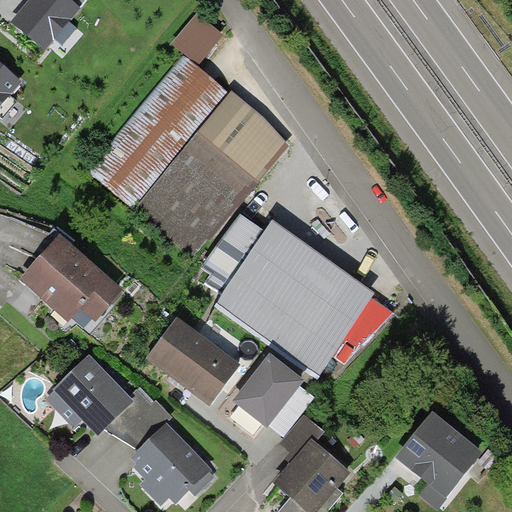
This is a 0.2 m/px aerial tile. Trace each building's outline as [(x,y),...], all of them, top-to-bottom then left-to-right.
[(69,0),(30,0),(10,24),(45,53),(81,10),(80,9),(69,0)] [(69,0),(80,9),(87,0),(69,0)] [(197,14),(172,45),(199,67),(224,36),(197,14)] [(230,95),(182,56),(87,172),(136,211),(127,221),(185,268),(208,241),(211,243),(289,147),(232,92),(230,95)] [(0,109),(22,83),(0,64),(0,109)] [(201,269),(227,289),(216,304),(321,376),(334,357),(372,300),(375,295),(271,224),(265,234),(241,217),(201,269)] [(123,291),(60,236),(44,254),(20,281),(69,324),(81,310),(95,323),(123,291)] [(393,314),(372,300),(334,357),(344,364),(393,314)] [(179,319),(147,360),(173,379),(210,407),(241,367),(179,319)] [(232,403),(267,431),(270,427),(301,388),(305,382),(270,355),(232,403)] [(129,397),(90,356),(54,391),(55,392),(48,399),(75,428),(82,421),(98,437),(105,431),(134,402),(129,397)] [(315,399),(301,388),(270,427),(283,438),(315,399)] [(138,390),(129,397),(134,402),(105,431),(138,452),(168,424),(174,419),(157,401),(153,405),(138,390)] [(484,454),(432,413),(395,459),(428,486),(420,496),(438,511),(484,454)] [(285,460),(291,465),(312,441),(315,444),(324,433),(304,416),(280,446),(290,454),(285,460)] [(212,471),(168,424),(138,452),(131,459),(137,466),(133,469),(145,481),(141,485),(162,508),(170,500),(176,506),(191,492),(195,497),(215,479),(210,473),(212,471)] [(315,444),(312,441),(291,465),(287,469),(273,485),(290,499),(279,511),(329,511),(344,495),(338,490),(351,474),(315,444)]
